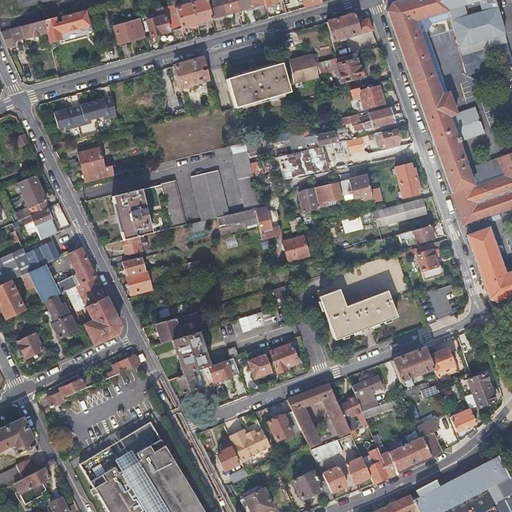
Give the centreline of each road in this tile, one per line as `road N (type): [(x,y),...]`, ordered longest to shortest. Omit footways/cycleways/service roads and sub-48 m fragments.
road 1 (residential): [(365,0),(22,100)]
road 2 (residential): [(371,0),(483,317)]
road 3 (residential): [(483,317),(182,430)]
road 4 (residential): [(22,100),(133,337)]
road 5 (residential): [(330,511),(469,446),(511,405)]
road 6 (residential): [(84,511),(21,391)]
road 7 (residential): [(133,337),(21,391)]
